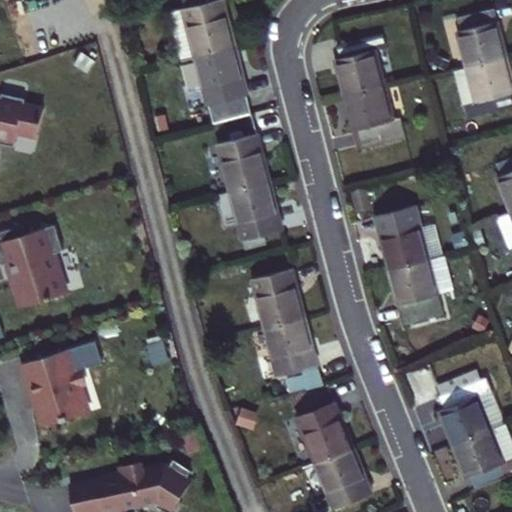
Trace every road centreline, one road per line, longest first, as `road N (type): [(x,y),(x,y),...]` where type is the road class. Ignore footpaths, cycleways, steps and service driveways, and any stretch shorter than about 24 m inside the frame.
road 1 (residential): [(318,0),(294,25),(290,71),(351,305),(427,511)]
road 2 (track): [(94,0),(197,385),(248,511)]
